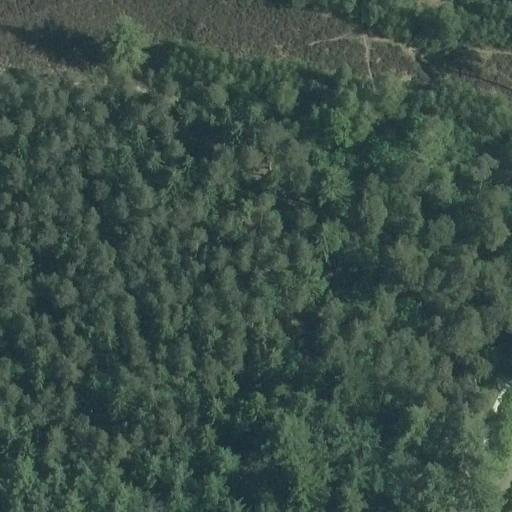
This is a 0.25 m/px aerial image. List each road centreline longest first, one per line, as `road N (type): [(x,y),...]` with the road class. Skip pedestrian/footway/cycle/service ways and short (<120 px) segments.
road 1 (track): [(0,85),(134,89),(188,101),(275,144),(358,215)]
road 2 (track): [(234,511),(358,215)]
road 3 (track): [(358,215),(511,383)]
